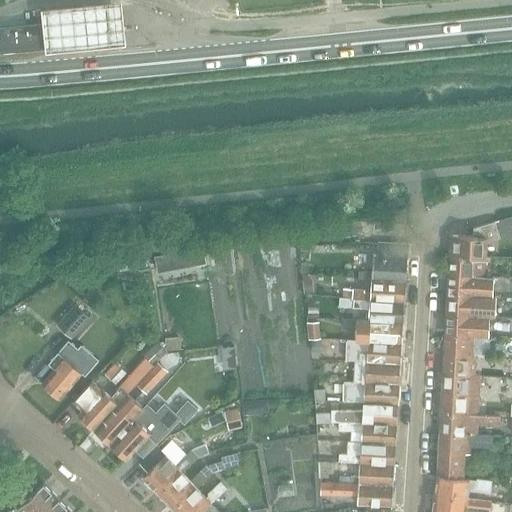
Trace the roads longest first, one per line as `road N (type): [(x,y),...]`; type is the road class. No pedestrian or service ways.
road 1 (primary): [(511,29),(0,75)]
road 2 (residential): [(406,511),(426,240),(445,213),(511,200)]
road 3 (residential): [(128,511),(23,426)]
